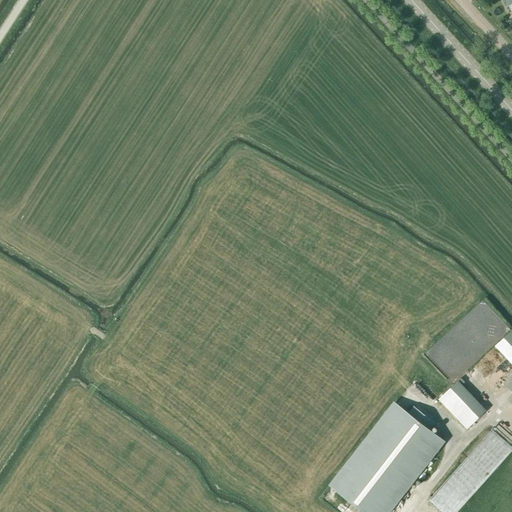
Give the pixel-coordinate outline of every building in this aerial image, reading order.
[(511,0),(502,0),(509,13),(511,12),(511,0)] [(511,330),(493,348),(511,367),(511,330)] [(466,429),(484,412),(457,382),(439,399),(466,429)] [(329,485),(363,511),(386,511),(443,440),(430,430),(435,423),(415,407),(410,414),(395,402),(329,485)] [(431,503),(440,511),(451,511),(436,498),(431,503)]
